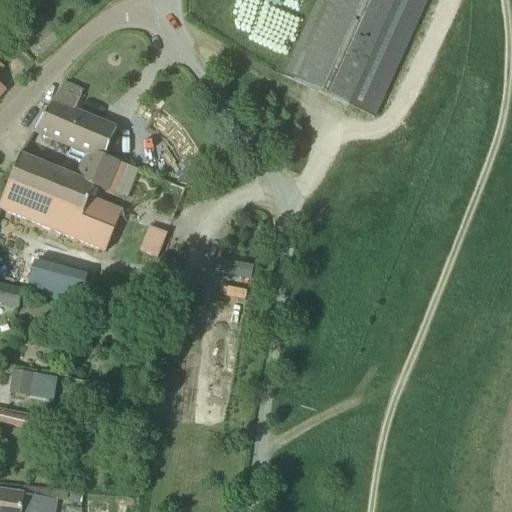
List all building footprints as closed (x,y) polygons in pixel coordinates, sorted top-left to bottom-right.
[(427,0),(318,0),(283,78),(335,101),(374,119),(427,0)] [(117,164),(105,159),(116,132),(115,132),(115,131),(76,114),(75,114),(52,104),(36,131),(38,132),(41,134),(52,138),(85,152),(76,176),(21,154),(0,207),(0,212),(105,254),(110,242),(120,213),(88,200),(93,187),(106,192),(117,164)] [(167,235),(150,229),(140,253),(157,259),(167,235)] [(35,258),(26,292),(80,307),(88,272),(35,258)] [(23,292),(0,285),(0,305),(18,310),(19,307),(23,292)] [(34,375),(13,372),(10,394),(29,397),(34,375)] [(57,379),(34,375),(29,397),(29,399),(53,403),(57,379)] [(0,412),(0,424),(32,431),(34,420),(0,412)] [(0,511),(56,511),(58,501),(25,495),(25,494),(0,489),(0,511)] [(71,494),(69,505),(81,506),(82,495),(71,494)]
